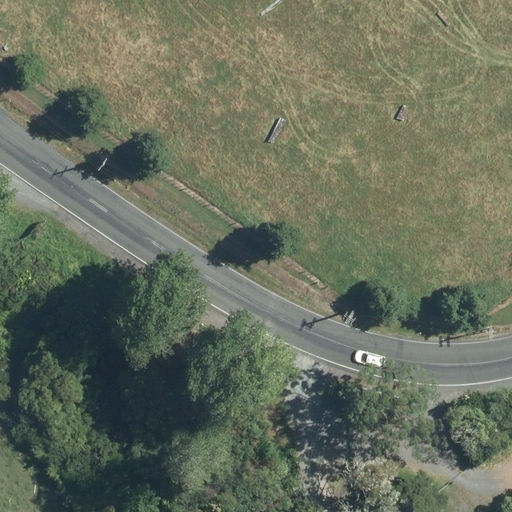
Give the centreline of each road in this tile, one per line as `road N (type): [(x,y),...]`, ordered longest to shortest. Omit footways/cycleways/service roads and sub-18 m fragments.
road 1 (secondary): [(0,133),(194,271),(299,328)]
road 2 (secondary): [(299,328),(394,367),(474,373),(511,363)]
road 3 (unclassified): [(299,328),(327,511)]
